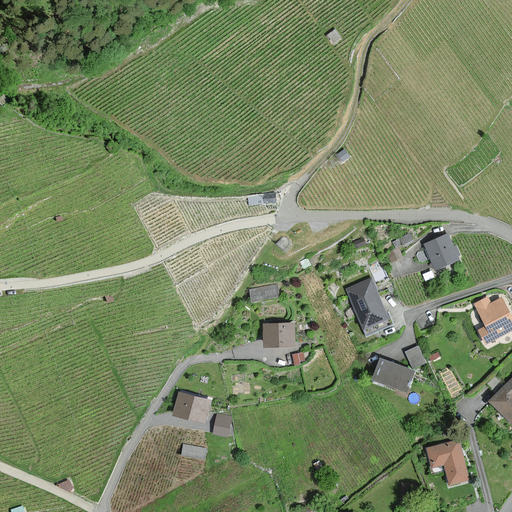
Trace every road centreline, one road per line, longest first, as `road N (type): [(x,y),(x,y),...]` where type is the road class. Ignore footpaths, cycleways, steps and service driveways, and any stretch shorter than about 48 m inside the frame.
road 1 (residential): [(511,235),(459,216),(296,216),(228,227),(120,269),(0,287)]
road 2 (track): [(288,217),(296,186),(345,131),(369,40),(406,0)]
road 3 (residential): [(100,511),(183,366),(257,346)]
